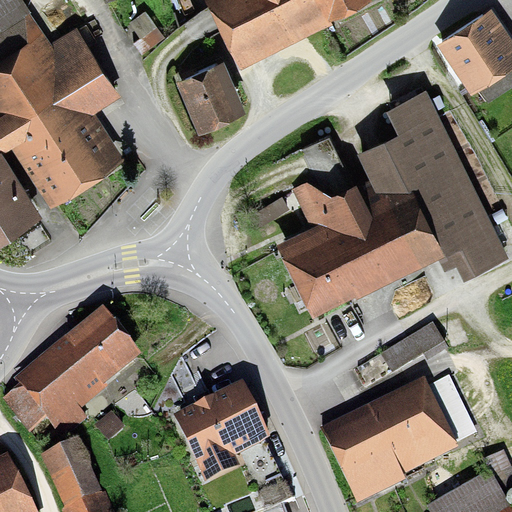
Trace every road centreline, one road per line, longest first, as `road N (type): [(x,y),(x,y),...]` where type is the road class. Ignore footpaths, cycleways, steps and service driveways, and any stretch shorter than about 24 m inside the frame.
road 1 (tertiary): [(178,257),(200,197),(236,153),(467,0)]
road 2 (tertiary): [(178,257),(243,323),(329,511)]
road 3 (tertiary): [(178,257),(25,294)]
